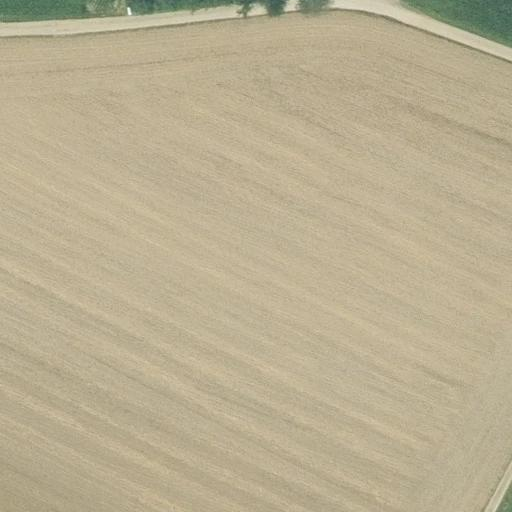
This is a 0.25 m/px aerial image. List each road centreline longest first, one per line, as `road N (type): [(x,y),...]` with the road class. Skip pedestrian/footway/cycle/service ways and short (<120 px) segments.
road 1 (unclassified): [(353,2),(0,33)]
road 2 (unclassified): [(511,57),(353,2)]
